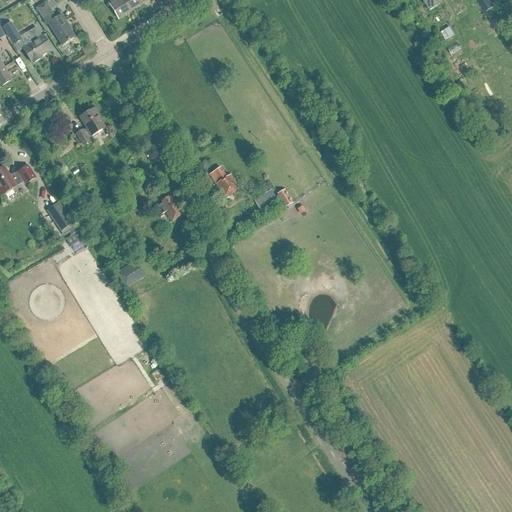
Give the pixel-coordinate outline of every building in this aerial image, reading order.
[(131,13),(123,0),(119,0),(110,6),(119,20),(131,13)] [(123,0),(131,13),(143,5),(139,0),(123,0)] [(442,7),(437,0),(424,0),(433,12),(442,7)] [(62,46),(75,38),(68,27),(68,26),(61,15),(55,19),(45,3),(37,8),(47,25),(48,24),(62,46)] [(8,25),(3,28),(14,46),(16,48),(18,47),(21,45),(21,44),(8,25)] [(14,46),(13,46),(17,53),(19,52),(20,51),(23,49),(31,63),(32,63),(33,64),(41,59),(40,57),(45,54),(51,50),(43,37),(41,38),(41,37),(40,36),(39,34),(35,28),(27,34),(30,38),(29,39),(22,43),(21,44),(21,45),(18,47),(16,48),(14,46)] [(0,87),(10,81),(5,72),(6,72),(0,62),(0,87)] [(185,81),(201,81),(201,65),(185,65),(185,81)] [(91,138),(105,130),(99,119),(100,118),(95,109),(79,119),(86,130),(83,133),(82,131),(76,135),(83,147),(89,143),(87,140),(91,138)] [(221,109),(215,124),(230,129),(235,115),(221,109)] [(65,168),(57,153),(46,160),(54,174),(65,168)] [(25,185),(35,179),(27,167),(17,173),(18,176),(11,180),(3,168),(0,169),(0,196),(15,186),(22,181),(25,185)] [(225,199),(240,189),(231,175),(226,179),(220,170),(210,176),(225,199)] [(293,203),(285,190),(276,194),(284,208),(293,203)] [(156,209),(161,217),(166,214),(172,224),(185,216),(179,206),(176,207),(170,197),(161,203),(162,205),(156,209)] [(46,211),(60,232),(72,224),(58,203),(46,211)] [(70,227),(72,231),(84,226),(82,221),(70,227)] [(69,247),(81,240),(77,233),(65,240),(69,247)] [(178,241),(183,251),(189,248),(183,238),(178,241)] [(124,290),(141,279),(132,265),(115,275),(124,290)]
